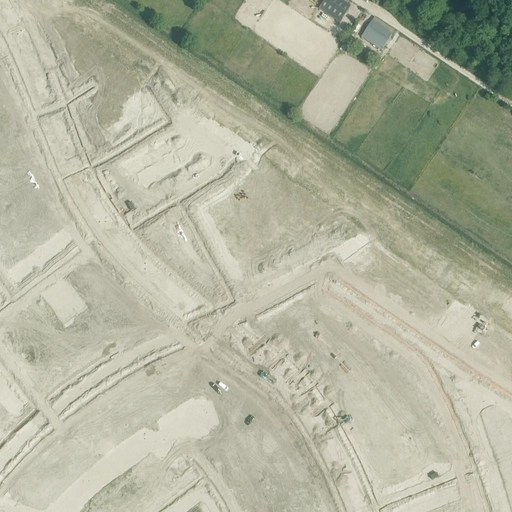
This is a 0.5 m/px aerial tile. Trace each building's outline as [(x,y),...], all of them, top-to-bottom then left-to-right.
[(350,7),(338,0),(324,0),(319,9),(340,22),(350,7)] [(391,35),(371,21),(361,37),(381,50),(391,35)] [(0,84),(9,81),(4,68),(0,69),(0,84)] [(2,102),(0,103),(0,116),(2,122),(22,113),(22,112),(17,103),(5,108),(2,102)] [(7,131),(2,133),(5,140),(16,135),(14,129),(26,123),(25,121),(26,120),(22,113),(2,122),(7,131)] [(23,139),(8,147),(13,157),(28,149),(23,139)] [(28,149),(13,157),(18,167),(34,158),(28,149)] [(34,158),(18,167),(23,176),(39,168),(34,158)] [(39,168),(23,176),(28,186),(44,178),(39,168)] [(44,178),(28,186),(34,196),(49,188),(44,178)] [(49,188),(34,196),(39,206),(54,197),(49,188)] [(54,197),(39,206),(44,215),(60,207),(54,197)] [(60,207),(44,215),(49,225),(65,217),(60,207)] [(82,256),(72,264),(77,270),(81,266),(87,275),(104,261),(97,252),(86,261),(82,256)] [(104,261),(87,275),(94,283),(90,286),(94,292),(104,284),(100,279),(111,270),(109,268),(110,268),(104,261)] [(110,290),(101,299),(106,304),(111,300),(119,309),(124,305),(130,299),(135,294),(126,284),(115,295),(110,290)] [(27,287),(18,294),(28,308),(37,301),(27,287)] [(18,294),(9,301),(19,315),(28,308),(18,294)] [(9,301),(0,308),(11,322),(19,315),(9,301)] [(136,304),(127,313),(132,318),(137,314),(150,327),(160,318),(154,312),(155,311),(150,306),(149,307),(146,304),(141,309),(136,304)] [(270,304),(255,319),(264,328),(279,313),(270,304)] [(0,308),(0,307),(0,325),(2,328),(11,322),(0,308)] [(279,313),(264,328),(272,337),(288,322),(279,313)] [(355,314),(342,332),(353,339),(365,321),(355,314)] [(365,321),(353,339),(363,346),(375,328),(365,321)] [(288,322),(272,337),(281,346),(296,330),(288,322)] [(375,328),(363,346),(373,352),(386,334),(375,328)] [(92,330),(84,336),(94,350),(103,344),(92,330)] [(296,330),(281,346),(290,355),(305,339),(296,330)] [(472,359),(482,366),(493,350),(483,343),(488,336),(481,331),(470,348),(476,352),(472,359)] [(386,334),(373,352),(384,359),(396,341),(386,334)] [(84,336),(76,342),(86,356),(94,350),(84,336)] [(305,339),(290,355),(298,364),(314,348),(305,339)] [(396,341),(384,359),(394,366),(406,348),(396,341)] [(76,342),(67,348),(78,362),(86,356),(76,342)] [(67,348),(59,355),(70,369),(78,362),(67,348)] [(406,348),(394,366),(404,373),(416,356),(411,352),(406,348)] [(502,356),(493,350),(482,366),(492,372),(497,366),(503,370),(511,357),(511,352),(507,349),(502,356)] [(197,363),(192,359),(184,368),(189,373),(193,369),(201,376),(216,359),(213,356),(212,357),(206,352),(197,363)] [(318,353),(301,367),(309,376),(326,362),(318,353)] [(59,355),(51,361),(62,375),(70,369),(59,355)] [(216,359),(201,376),(210,384),(206,388),(211,392),(220,383),(215,379),(224,368),(219,363),(219,362),(216,359)] [(51,361),(43,367),(54,381),(62,375),(51,361)] [(165,361),(156,367),(166,382),(175,376),(165,361)] [(326,362),(309,376),(317,386),(334,372),(326,362)] [(43,367),(35,373),(46,387),(54,381),(43,367)] [(156,367),(148,372),(157,387),(166,382),(156,367)] [(148,372),(139,378),(149,392),(157,387),(148,372)] [(334,372),(317,386),(325,395),(342,381),(334,372)] [(35,373),(27,379),(38,393),(46,387),(35,373)] [(426,376),(410,383),(415,393),(431,386),(426,376)] [(139,378),(131,383),(140,398),(149,392),(139,378)] [(342,381),(325,395),(333,405),(350,391),(342,381)] [(131,383),(122,388),(132,403),(140,398),(131,383)] [(238,400),(246,407),(261,390),(260,389),(260,390),(252,383),(243,394),(238,389),(229,399),(235,404),(238,400)] [(431,386),(415,393),(420,403),(436,396),(431,386)] [(122,388),(114,394),(123,409),(132,403),(122,388)] [(260,408),(269,398),(261,391),(261,390),(246,407),(254,413),(251,417),(256,422),(264,413),(260,408)] [(114,394),(105,399),(114,414),(123,409),(114,394)] [(436,396),(420,403),(424,413),(440,406),(436,396)] [(105,399),(96,405),(106,420),(114,414),(105,399)] [(440,406),(424,413),(429,423),(445,416),(440,406)] [(362,419),(349,426),(350,428),(349,429),(353,436),(373,426),(368,417),(373,415),(370,408),(359,414),(362,419)] [(86,413),(76,420),(89,436),(98,430),(101,434),(107,430),(100,420),(95,424),(86,413)] [(445,416),(429,423),(433,433),(449,426),(445,416)] [(76,420),(67,427),(76,439),(71,443),(78,452),(84,448),(80,443),(89,436),(76,420)] [(280,446),(298,435),(291,423),(278,431),(275,425),(264,432),(268,438),(273,435),(280,446)] [(373,426),(353,436),(353,437),(354,436),(359,446),(371,440),(374,445),(386,440),(382,433),(378,436),(373,426)] [(449,426),(433,433),(438,443),(454,436),(449,426)] [(216,448),(204,456),(210,466),(228,455),(222,446),(227,442),(224,436),(213,443),(216,448)] [(454,436),(438,443),(443,453),(458,446),(454,436)] [(49,441),(41,450),(55,465),(63,457),(67,462),(72,457),(64,448),(59,452),(49,441)] [(458,446),(443,453),(447,464),(463,456),(458,446)] [(380,458),(368,464),(369,466),(368,467),(372,474),(392,465),(387,456),(392,454),(389,447),(378,452),(380,458)] [(41,450),(32,458),(42,468),(37,473),(46,482),(51,477),(47,472),(55,465),(41,450)] [(294,471),(314,461),(312,457),(311,458),(308,452),(295,458),(293,452),(281,458),(284,464),(289,462),(294,471)] [(228,455),(210,466),(216,476),(229,468),(232,474),(242,468),(239,461),(234,465),(228,455)] [(316,465),(314,461),(294,471),(299,481),(294,483),(297,489),(308,484),(305,478),(318,472),(315,466),(316,465)] [(392,465),(372,474),(372,475),(377,484),(389,479),(392,485),(404,479),(401,473),(396,475),(392,465)] [(173,470),(164,477),(175,491),(184,484),(173,470)] [(21,474),(8,490),(18,498),(31,483),(35,486),(40,481),(30,473),(26,478),(21,474)] [(164,477),(155,484),(167,498),(175,491),(164,477)] [(155,484),(147,491),(158,505),(167,498),(155,484)] [(245,489),(229,495),(233,506),(249,499),(245,489)] [(330,489),(313,495),(316,505),(333,500),(330,489)] [(147,491),(138,498),(150,511),(158,505),(147,491)] [(138,498),(130,505),(135,511),(149,511),(150,511),(138,498)] [(249,499),(233,506),(235,511),(246,511),(253,509),(249,499)] [(333,500),(316,505),(318,511),(332,511),(336,511),(333,500)] [(477,500),(460,504),(461,511),(474,511),(479,511),(477,500)]
